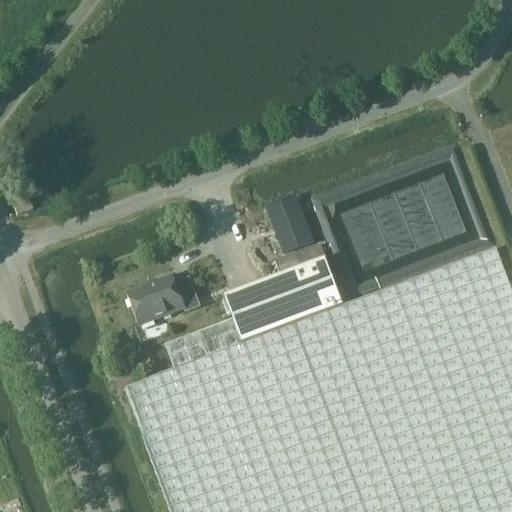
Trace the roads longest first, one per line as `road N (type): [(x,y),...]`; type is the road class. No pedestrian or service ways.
road 1 (residential): [(4,252),(441,94),(469,79),(493,47),(510,0)]
road 2 (residential): [(97,511),(4,252)]
